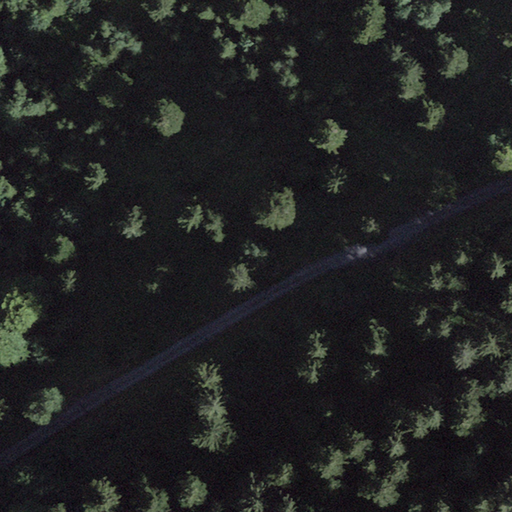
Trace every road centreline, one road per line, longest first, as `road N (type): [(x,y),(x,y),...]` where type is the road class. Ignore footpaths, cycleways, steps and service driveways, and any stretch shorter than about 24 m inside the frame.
road 1 (track): [(291,280),(0,462)]
road 2 (track): [(511,175),(291,280)]
